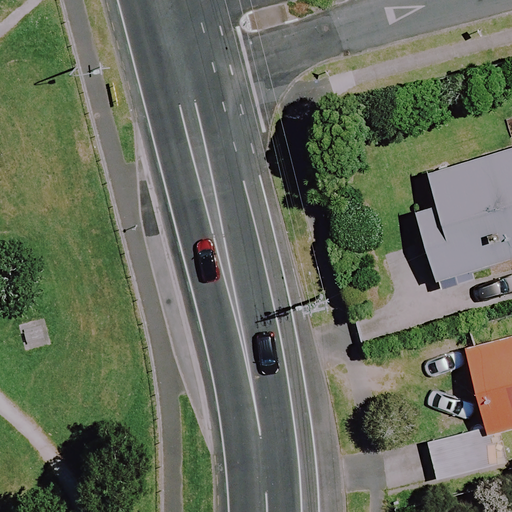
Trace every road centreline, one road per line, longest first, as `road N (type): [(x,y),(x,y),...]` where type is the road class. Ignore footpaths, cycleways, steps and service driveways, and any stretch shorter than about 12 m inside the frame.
road 1 (tertiary): [(266,511),(246,369),(172,45)]
road 2 (residential): [(342,0),(172,45)]
